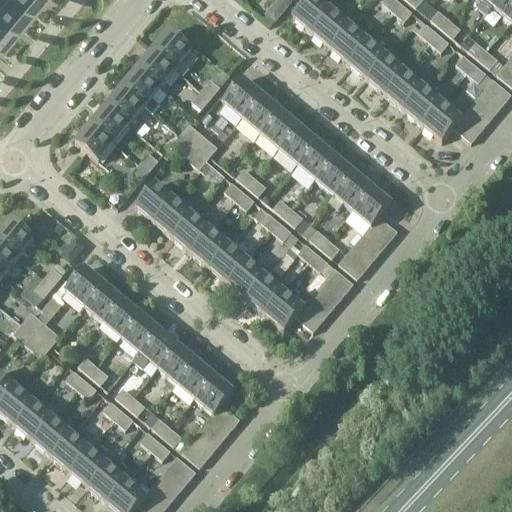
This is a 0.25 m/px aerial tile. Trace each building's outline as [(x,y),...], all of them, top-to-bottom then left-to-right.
[(24,0),(3,0),(0,4),(0,10),(20,28),(36,9),(24,0)] [(24,0),(36,9),(43,0),(24,0)] [(313,39),(333,15),(314,0),(312,0),(294,23),(313,39)] [(388,0),(381,9),(393,19),(401,9),(390,0),(388,0)] [(423,4),(418,0),(408,0),(404,5),(416,14),(423,4)] [(485,20),(492,12),(501,0),(477,0),(484,5),(478,13),(485,20)] [(511,0),(501,0),(492,12),(511,28),(511,0)] [(401,9),(393,19),(404,28),(412,18),(401,9)] [(20,28),(0,10),(0,42),(5,46),(20,28)] [(313,39),(332,55),(351,31),(333,15),(313,39)] [(430,26),(442,36),(450,26),(438,16),(430,26)] [(411,34),(430,50),(438,40),(419,24),(411,34)] [(450,26),(442,36),(460,51),(468,41),(450,26)] [(351,31),(332,55),(350,70),(370,46),(351,31)] [(176,74),(192,55),(168,36),(153,54),(176,74)] [(441,58),(449,49),(438,40),(430,50),(441,58)] [(350,70),(369,86),(389,62),(370,46),(350,70)] [(480,67),(487,58),(474,47),(467,56),(480,67)] [(137,73),(161,93),(176,74),(153,54),(137,73)] [(487,58),(480,67),(497,80),(504,71),(487,58)] [(455,70),(468,81),(476,71),(463,61),(455,70)] [(369,86),(387,101),(407,77),(389,62),(369,86)] [(511,76),(504,70),(504,71),(497,80),(511,92),(511,76)] [(493,85),(476,71),(468,81),(485,95),(485,94),(493,85)] [(122,91),(145,111),(161,93),(137,73),(122,91)] [(406,117),(426,93),(407,77),(387,101),(406,117)] [(243,84),(225,105),(223,108),(242,124),(262,100),(243,84)] [(504,110),(508,105),(511,100),(511,99),(494,84),(493,85),(485,94),(504,110)] [(201,95),(211,103),(219,93),(210,85),(201,95)] [(137,137),(138,137),(145,128),(137,121),(145,111),(122,91),(106,111),(129,130),(137,137)] [(406,117),(425,132),(445,109),(426,93),(406,117)] [(496,119),(504,110),(485,94),(485,95),(477,104),(496,119)] [(200,115),(209,105),(211,103),(201,95),(191,107),(200,115)] [(262,100),(242,124),(261,139),(281,115),(262,100)] [(488,129),(496,119),(477,104),(469,113),(488,129)] [(454,134),(462,124),(462,123),(445,109),(425,132),(442,147),(454,134)] [(114,149),(129,130),(106,111),(90,129),(114,149)] [(480,139),(488,129),(469,113),(462,123),(462,124),(480,139)] [(261,139),(279,155),(299,131),(281,115),(261,139)] [(472,148),(480,139),(462,124),(454,134),(472,148)] [(98,167),(114,149),(90,129),(75,147),(98,167)] [(189,129),(179,140),(208,164),(210,162),(217,153),(199,138),(193,133),(189,129)] [(299,131),(279,155),(298,171),(318,146),(299,131)] [(198,175),(206,167),(208,164),(179,140),(170,152),(174,155),(198,175)] [(337,162),(318,146),(298,171),(316,186),(337,162)] [(148,178),(158,166),(148,158),(139,170),(148,178)] [(353,176),(337,162),(316,186),(333,200),(353,176)] [(139,170),(130,181),(139,188),(148,178),(139,170)] [(244,174),(235,184),(247,193),(255,183),(244,174)] [(342,208),(354,217),(374,193),(353,176),(333,200),(327,207),(337,215),(342,208)] [(255,183),(247,193),(258,203),(266,193),(255,183)] [(136,212),(155,228),(175,204),(156,188),(136,212)] [(235,207),(243,198),(232,188),(224,198),(235,207)] [(354,217),(371,231),(371,232),(372,231),(380,222),(392,208),(374,193),(354,217)] [(247,217),(254,208),(243,198),(235,207),(247,217)] [(174,244),(193,220),(175,204),(155,228),(174,244)] [(272,215),(284,225),(292,215),(280,205),(272,215)] [(292,215),(284,225),(295,234),(302,224),(292,215)] [(260,229),(272,239),(280,229),(268,219),(260,229)] [(192,259),(212,235),(193,220),(174,244),(192,259)] [(380,222),(372,231),(390,246),(398,237),(380,222)] [(10,224),(0,236),(0,247),(18,263),(34,244),(10,224)] [(280,229),(272,239),(283,248),(291,238),(280,229)] [(310,229),(301,239),(321,256),(330,246),(310,229)] [(363,240),(382,256),(390,246),(372,231),(371,232),(371,231),(363,240)] [(192,259),(211,275),(234,247),(223,237),(220,242),(212,235),(192,259)] [(355,250),(374,266),(382,256),(363,240),(355,250)] [(339,255),(330,246),(321,256),(331,264),(339,255)] [(0,279),(3,281),(18,263),(0,247),(0,279)] [(211,275),(229,290),(249,266),(248,266),(252,262),(234,247),(211,275)] [(297,260),(310,270),(318,260),(305,250),(297,260)] [(366,275),(374,266),(355,250),(347,260),(366,275)] [(319,278),(327,268),(318,260),(310,270),(319,278)] [(357,285),(366,275),(347,260),(339,270),(357,285)] [(229,290),(248,305),(268,282),(267,281),(272,275),(262,267),(257,273),(249,266),(229,290)] [(84,312),(104,288),(85,272),(65,296),(84,312)] [(43,285),(52,292),(61,281),(52,273),(43,285)] [(346,299),(353,290),(335,274),(327,283),(346,299)] [(267,321),(287,298),(268,282),(248,305),(267,321)] [(338,308),(346,299),(327,283),(319,293),(338,308)] [(43,304),(52,292),(43,285),(33,296),(43,304)] [(84,312),(103,328),(123,304),(104,288),(84,312)] [(21,329),(50,353),(59,342),(46,330),(64,308),(59,304),(65,296),(60,292),(45,310),(42,317),(37,323),(31,318),(21,329)] [(330,318),(338,308),(319,293),(311,302),(330,318)] [(296,322),(304,313),(304,312),(303,312),(287,298),(267,321),(285,336),(296,322)] [(304,313),(322,328),(330,318),(311,302),(303,312),(304,312),(304,313)] [(103,328),(121,343),(141,319),(123,304),(103,328)] [(314,337),(322,328),(304,313),(296,322),(314,337)] [(159,334),(141,319),(121,343),(139,358),(159,334)] [(50,353),(21,329),(12,340),(40,364),(50,353)] [(149,366),(157,373),(177,349),(159,334),(139,358),(132,366),(142,374),(149,366)] [(166,380),(177,390),(197,366),(177,349),(157,373),(150,381),(159,388),(166,380)] [(77,372),(89,382),(97,372),(86,363),(77,372)] [(177,390),(196,405),(216,382),(197,366),(177,390)] [(97,372),(89,382),(100,391),(108,382),(97,372)] [(66,387),(77,396),(85,386),(74,377),(66,387)] [(0,413),(17,393),(0,378),(0,413)] [(196,405),(213,419),(214,420),(222,411),(234,397),(216,382),(196,405)] [(85,386),(77,396),(88,406),(97,396),(85,386)] [(0,413),(0,418),(16,432),(36,408),(17,393),(0,413)] [(115,403),(126,413),(134,403),(122,394),(115,403)] [(126,413),(137,422),(145,412),(134,403),(126,413)] [(16,432),(34,447),(54,424),(36,408),(16,432)] [(103,417),(114,426),(122,417),(111,408),(103,417)] [(214,420),(232,435),(240,425),(222,411),(214,420)] [(125,436),(133,426),(122,417),(114,426),(125,436)] [(232,435),(214,420),(213,419),(205,429),(224,445),(232,435)] [(34,447),(53,463),(73,439),(72,438),(75,434),(67,429),(64,432),(54,424),(34,447)] [(163,443),(171,434),(159,425),(152,434),(163,443)] [(216,454),(224,445),(205,429),(197,439),(216,454)] [(163,443),(174,452),(182,443),(171,434),(163,443)] [(151,458),(159,448),(148,438),(139,448),(151,458)] [(71,479),(91,455),(73,439),(53,463),(71,479)] [(189,448),(208,464),(216,454),(197,439),(189,448)] [(162,467),(170,457),(159,448),(151,458),(162,467)] [(200,474),(208,464),(189,448),(181,458),(200,474)] [(90,494),(110,470),(91,455),(71,479),(90,494)] [(188,487),(196,478),(177,462),(169,472),(188,487)] [(90,494),(109,510),(129,486),(110,470),(90,494)] [(180,497),(188,487),(169,472),(161,481),(180,497)] [(172,507),(180,497),(161,481),(153,491),(172,507)] [(129,486),(109,510),(111,511),(136,511),(138,511),(146,501),(145,500),(150,495),(142,488),(137,493),(129,486)] [(158,511),(167,511),(172,507),(153,491),(150,495),(145,500),(146,501),(158,511)] [(139,511),(158,511),(146,501),(138,511),(139,511)]
